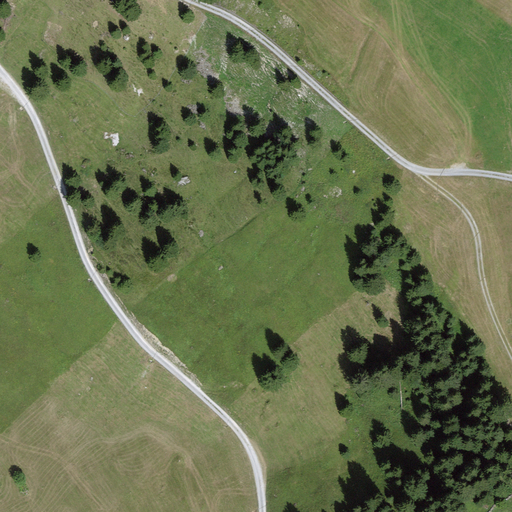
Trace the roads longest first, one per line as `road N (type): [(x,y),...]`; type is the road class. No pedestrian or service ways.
road 1 (track): [(0,68),(43,135),(95,278),(147,348),(242,435),(258,469),(261,511)]
road 2 (track): [(511,179),(405,164),(255,33),(191,0)]
road 3 (track): [(419,169),(470,217),(489,303),(511,355)]
